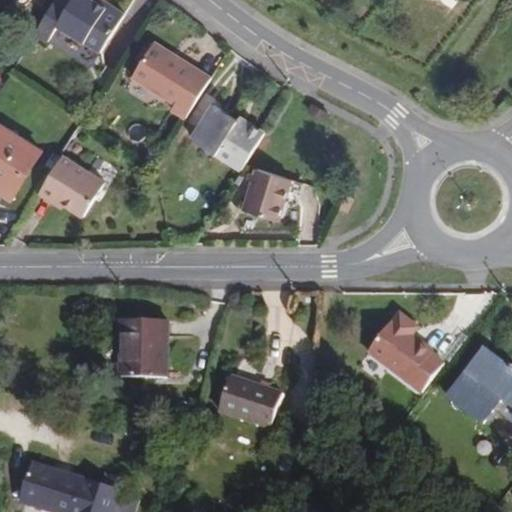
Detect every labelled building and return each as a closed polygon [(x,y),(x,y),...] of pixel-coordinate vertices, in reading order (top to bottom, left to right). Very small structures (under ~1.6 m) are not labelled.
[(107,51),(131,12),(114,1),(112,5),(104,0),(60,0),(41,32),(54,40),(64,24),(107,51)] [(185,116),(211,75),(155,39),(132,74),(176,102),(172,107),(185,116)] [(247,163),(265,133),(215,100),(193,135),(244,167),(247,163)] [(329,111),(311,102),(306,113),(324,122),(329,111)] [(0,208),(4,211),(36,158),(0,135),(0,208)] [(86,217),(109,179),(67,153),(40,196),(55,204),(57,200),(86,217)] [(285,217),(296,177),(260,167),(249,208),(285,217)] [(354,199),(346,195),(339,210),(348,214),(354,199)] [(449,358),(435,349),(437,346),(415,330),(418,326),(418,318),(409,312),(401,312),(397,317),(394,315),(367,351),(422,394),(449,358)] [(167,385),(171,327),(126,323),(121,381),(167,385)] [(511,405),(511,366),(486,346),(448,395),(486,424),(504,399),(511,405)] [(277,430),(286,394),(233,379),(222,416),(277,430)] [(112,511),(119,489),(35,464),(30,479),(32,479),(26,502),(50,509),(52,502),(76,509),(75,511),(112,511)] [(58,511),(75,511),(76,509),(52,502),(50,509),(58,511)]
